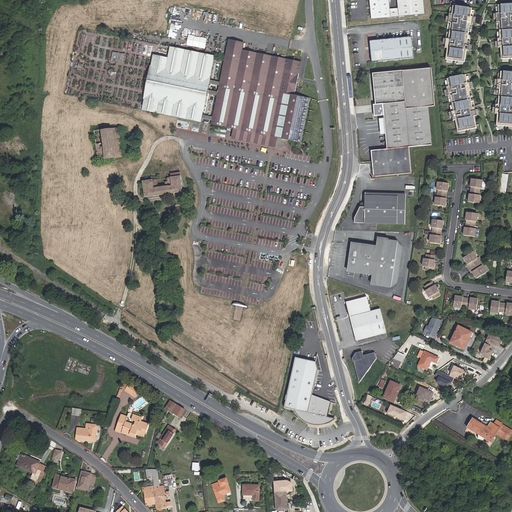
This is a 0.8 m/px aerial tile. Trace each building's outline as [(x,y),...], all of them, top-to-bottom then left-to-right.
[(369,0),(371,18),(390,16),(389,9),(388,0),(369,0)] [(424,13),(422,0),(397,0),(398,8),(399,16),(424,13)] [(511,3),(500,4),(500,5),(497,5),(498,14),(495,14),(496,23),(499,23),(500,39),(497,39),(498,48),(500,48),(501,60),(511,59),(511,3)] [(466,50),(468,50),(469,41),(467,41),(469,25),(471,26),(472,16),(470,16),(471,7),(469,7),(469,6),(455,5),(452,5),(451,14),(449,13),(447,22),(450,23),(448,39),(445,38),(444,47),(447,48),(445,59),(464,62),(466,50)] [(399,16),(398,8),(389,9),(390,16),(399,16)] [(188,35),(187,45),(206,48),(207,38),(188,35)] [(373,45),(374,48),(370,49),(372,61),(412,57),(411,36),(370,40),(370,42),(370,43),(371,43),(371,44),(372,44),(372,45),(373,45)] [(286,139),(301,142),(310,98),(295,95),(302,62),(243,50),(245,43),(229,40),(212,124),(234,129),(232,136),(270,143),(270,141),(277,143),(278,137),(286,139)] [(157,113),(201,122),(215,56),(170,47),(168,58),(157,113)] [(111,60),(123,63),(125,54),(113,51),(111,60)] [(153,55),(142,110),(157,113),(168,58),(153,55)] [(437,144),(431,68),(373,72),(375,104),(383,104),(386,149),(368,150),(370,176),(408,173),(406,147),(437,144)] [(511,69),(503,69),(503,70),(500,70),(500,79),(497,79),(497,88),(499,88),(498,104),(496,104),(495,113),(498,113),(497,125),(511,125),(511,69)] [(474,107),(472,107),(469,92),(471,91),(469,82),(467,83),(465,74),(463,74),(449,77),(446,77),(448,86),(446,87),(448,96),(450,95),(453,111),(451,111),(452,120),(455,120),(457,132),(476,128),(474,116),(476,116),(474,107)] [(122,157),(119,127),(101,129),(94,130),(97,159),(98,159),(104,159),(122,157)] [(270,143),(284,146),(286,139),(278,137),(277,143),(270,141),(270,143)] [(165,186),(157,187),(156,179),(142,181),(144,197),(182,192),(180,172),(170,173),(170,177),(167,178),(167,181),(164,182),(165,186)] [(481,188),(482,180),(472,179),(471,186),(471,187),(471,190),(479,191),(479,188),(481,188)] [(447,190),(448,182),(438,181),(437,189),(438,189),(438,192),(446,193),(446,190),(447,190)] [(479,195),(479,191),(471,190),(471,194),(470,194),(469,202),(479,203),(480,195),(479,195)] [(445,197),(446,193),(438,192),(437,196),(436,196),(435,204),(445,205),(446,197),(445,197)] [(354,222),(405,223),(406,196),(365,194),(365,206),(365,210),(358,209),(355,217),(354,222)] [(477,221),(478,213),(467,212),(466,220),(467,220),(467,223),(475,225),(475,221),(477,221)] [(442,227),(443,219),(433,218),(432,226),(433,226),(433,230),(441,231),(441,227),(442,227)] [(474,228),(475,225),(467,223),(466,227),(465,227),(464,235),(475,236),(476,228),(474,228)] [(440,234),(441,231),(433,230),(432,233),(431,233),(430,241),(440,242),(441,235),(440,234)] [(377,241),(376,248),(351,245),(347,273),(372,277),(370,286),(390,289),(396,285),(401,250),(397,244),(377,241)] [(479,257),(478,258),(474,251),(464,257),(468,264),(467,264),(469,268),(482,261),(479,257)] [(434,259),(435,254),(427,253),(426,258),(424,257),(423,265),(426,266),(425,269),(433,270),(433,267),(434,267),(435,259),(434,259)] [(484,265),(482,261),(469,268),(472,272),(473,271),(477,278),(486,272),(482,266),(484,265)] [(435,285),(434,285),(432,282),(425,286),(427,290),(425,291),(430,298),(432,296),(434,299),(440,296),(438,292),(439,292),(435,285)] [(371,310),(367,295),(346,301),(356,339),(387,332),(380,307),(371,310)] [(463,299),(463,297),(456,296),(454,306),(462,307),(466,307),(467,299),(463,299)] [(471,298),(470,300),(467,299),(466,307),(469,308),(477,310),(478,299),(471,298)] [(500,302),(492,301),(491,312),(499,313),(499,312),(502,312),(504,304),(500,304),(500,302)] [(511,304),(507,304),(507,305),(504,304),(502,312),(506,313),(506,314),(511,314),(511,304)] [(426,325),(424,332),(435,337),(443,320),(432,317),(428,325),(426,325)] [(464,349),(472,332),(458,326),(450,342),(464,349)] [(489,350),(492,343),(498,346),(501,339),(488,334),(480,352),(482,355),(488,358),(492,351),(489,350)] [(356,351),(352,358),(359,383),(376,358),(375,351),(363,354),(362,350),(356,351)] [(425,351),(424,352),(421,358),(418,366),(427,370),(431,361),(436,363),(439,358),(425,351)] [(394,358),(390,365),(398,369),(404,355),(398,352),(394,358)] [(330,421),(327,417),(330,403),(311,395),(317,370),(320,371),(316,355),(315,362),(294,357),(283,408),(293,410),(294,412),(295,415),(299,418),(304,421),(306,423),(311,424),(316,425),(322,424),(327,423),(330,421)] [(461,381),(465,371),(453,365),(448,375),(461,381)] [(384,397),(394,402),(401,386),(391,381),(384,397)] [(135,397),(140,390),(129,383),(125,390),(135,397)] [(421,405),(424,398),(429,400),(433,393),(420,387),(413,402),(421,405)] [(185,410),(170,401),(165,408),(180,418),(185,410)] [(404,420),(407,412),(390,405),(386,413),(404,420)] [(141,431),(142,429),(146,430),(149,424),(141,421),(142,417),(133,414),(131,420),(135,421),(134,424),(133,427),(128,425),(129,423),(125,421),(127,416),(121,414),(116,429),(122,431),(121,433),(125,434),(126,431),(136,435),(136,434),(138,430),(141,431)] [(488,426),(473,416),(467,427),(479,434),(479,439),(484,439),(484,437),(492,442),(497,435),(508,442),(511,434),(511,429),(503,423),(503,422),(496,418),(494,422),(492,420),(488,426)] [(96,437),(97,425),(86,424),(86,429),(77,428),(76,439),(91,441),(91,436),(96,437)] [(165,448),(176,430),(168,425),(157,443),(165,448)] [(144,437),(146,430),(142,429),(141,431),(138,430),(136,434),(144,437)] [(60,459),(62,451),(55,450),(53,458),(60,459)] [(39,463),(39,462),(32,459),(31,460),(21,456),(19,454),(17,459),(19,460),(17,466),(33,473),(31,478),(36,480),(41,470),(37,468),(39,463)] [(45,471),(47,467),(39,463),(37,468),(41,470),(45,472),(45,471)] [(40,482),(45,472),(41,470),(36,480),(40,482)] [(88,490),(89,484),(94,485),(95,477),(91,476),(92,474),(82,471),(78,488),(88,490)] [(73,492),(76,480),(56,475),(52,487),(73,492)] [(230,492),(227,484),(228,484),(226,478),(219,481),(219,482),(221,486),(214,489),(219,503),(225,500),(223,495),(230,492)] [(166,506),(163,486),(160,486),(159,485),(154,486),(144,487),(144,491),(146,505),(156,504),(156,508),(162,507),(166,506)] [(259,501),(259,485),(243,485),(243,495),(253,495),(253,501),(259,501)] [(287,490),(274,491),(276,510),(288,509),(287,490)]
